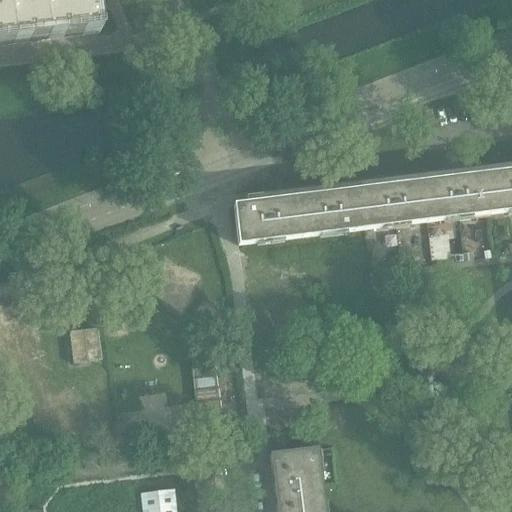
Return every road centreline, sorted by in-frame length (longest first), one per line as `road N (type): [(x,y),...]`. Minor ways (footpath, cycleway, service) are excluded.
road 1 (unclassified): [(214,173),(511,58)]
road 2 (unclassified): [(0,257),(214,173)]
road 3 (unclassified): [(214,173),(159,0)]
